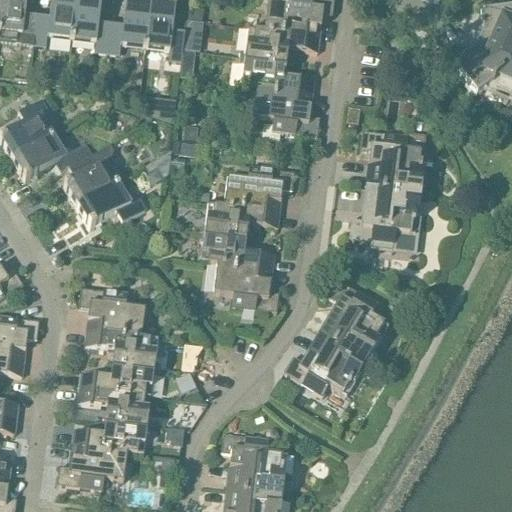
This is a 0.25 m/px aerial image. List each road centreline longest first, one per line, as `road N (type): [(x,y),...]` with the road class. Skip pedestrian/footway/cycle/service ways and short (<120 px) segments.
road 1 (residential): [(345,23),(307,296),(288,336),(203,441),(186,511)]
road 2 (residential): [(34,511),(52,284),(0,198)]
